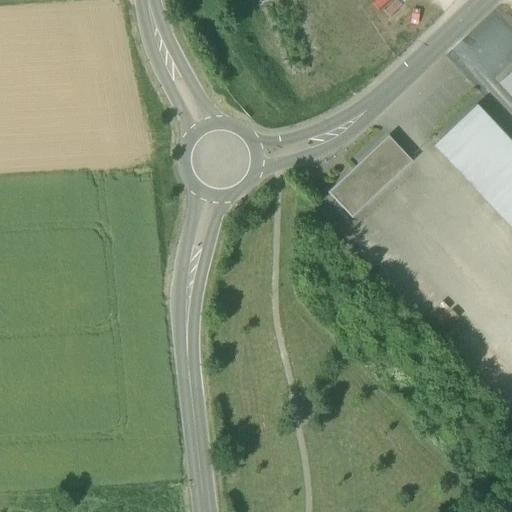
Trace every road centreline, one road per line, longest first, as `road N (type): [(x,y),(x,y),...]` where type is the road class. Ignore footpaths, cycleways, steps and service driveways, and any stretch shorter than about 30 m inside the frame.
road 1 (tertiary): [(198,188),(176,288),(190,413)]
road 2 (tertiary): [(190,413),(196,304),(221,195)]
road 3 (tertiary): [(139,0),(149,46),(193,138)]
road 4 (unclassified): [(254,171),(340,144),(376,99)]
road 5 (unclassified): [(484,0),(376,99)]
road 6 (tertiary): [(215,125),(152,0)]
road 7 (track): [(135,0),(0,8)]
road 8 (unclassified): [(376,99),(313,132),(251,143)]
